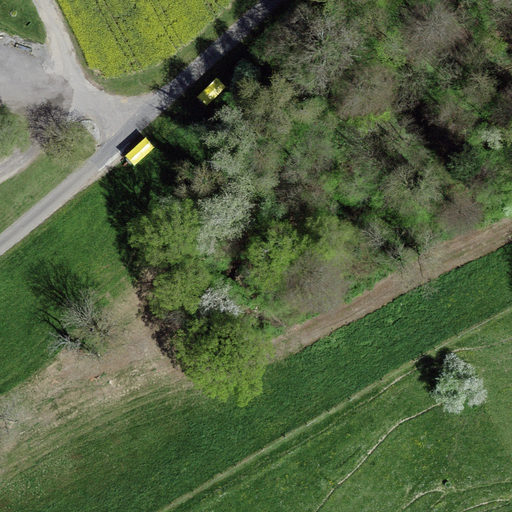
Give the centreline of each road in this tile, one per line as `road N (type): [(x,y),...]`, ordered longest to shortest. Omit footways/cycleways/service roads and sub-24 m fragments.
road 1 (residential): [(0,244),(276,0)]
road 2 (track): [(42,0),(82,85),(126,135)]
